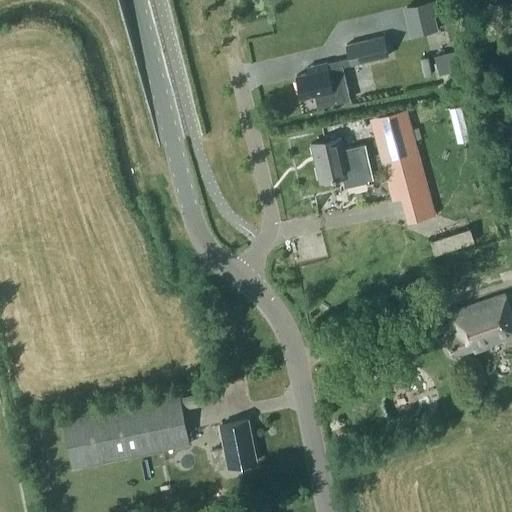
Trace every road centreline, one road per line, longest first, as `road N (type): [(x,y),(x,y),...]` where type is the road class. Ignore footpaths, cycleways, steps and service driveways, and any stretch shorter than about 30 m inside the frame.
road 1 (tertiary): [(246,283),(199,233),(135,0)]
road 2 (unclassified): [(246,283),(270,214),(229,39)]
road 3 (tertiary): [(328,511),(293,346),(268,302),(246,283)]
